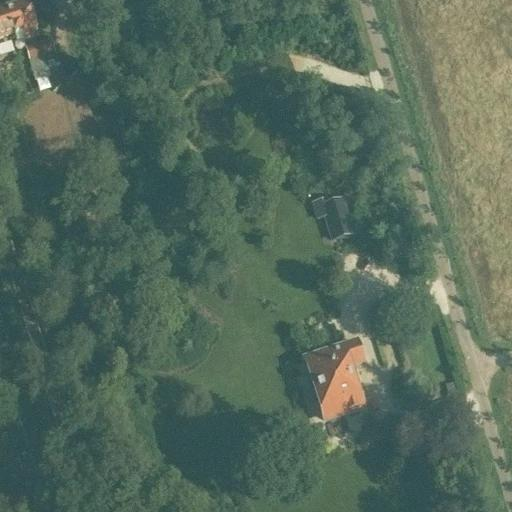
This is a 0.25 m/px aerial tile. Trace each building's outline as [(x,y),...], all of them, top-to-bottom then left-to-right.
[(37,37),(26,3),(0,11),(0,39),(14,35),(17,44),(37,37)] [(64,92),(53,55),(49,43),(26,50),(35,83),(41,82),(45,96),(55,94),(55,95),(64,92)] [(333,241),(338,256),(345,253),(353,278),(372,272),(362,238),(346,243),(345,237),(333,241)] [(418,321),(423,308),(403,301),(398,313),(418,321)] [(375,339),(392,334),(385,310),(368,315),(375,339)] [(325,423),(361,412),(348,369),(361,365),(355,346),(305,361),(325,423)] [(453,386),(446,388),(449,398),(456,396),(453,386)]
